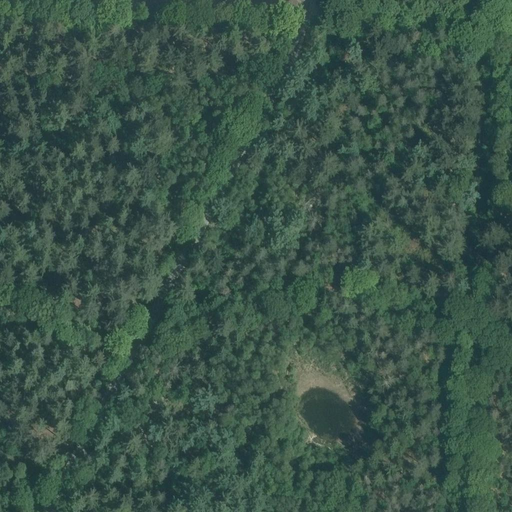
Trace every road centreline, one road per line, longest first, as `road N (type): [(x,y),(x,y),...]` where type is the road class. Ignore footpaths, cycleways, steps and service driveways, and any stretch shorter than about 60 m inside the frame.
road 1 (unclassified): [(46,511),(293,51),(307,0)]
road 2 (track): [(305,16),(399,17),(511,39)]
